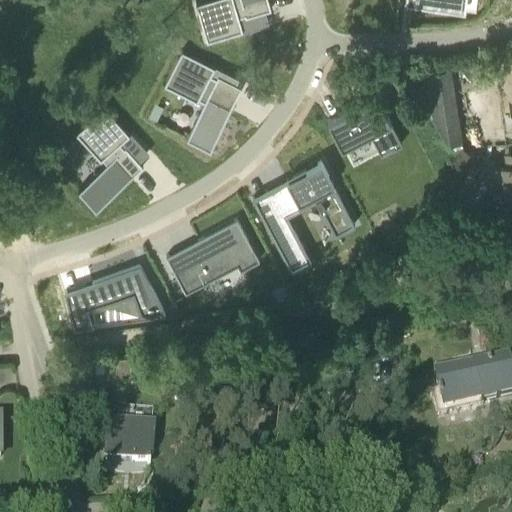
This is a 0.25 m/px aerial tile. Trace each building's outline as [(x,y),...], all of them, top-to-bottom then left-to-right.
[(207,40),(236,31),(242,29),(239,18),(265,10),(271,9),(268,0),(203,0),(196,2),(207,40)] [(186,136),(210,148),(241,86),(218,74),(216,77),(210,74),(215,66),(181,49),(164,84),(203,103),(186,136)] [(430,71),(440,143),(466,140),(456,68),(430,71)] [(376,93),(326,119),(341,147),(368,133),(380,154),(402,143),(376,93)] [(114,158),(85,184),(103,204),(150,161),(132,142),(131,143),(127,138),(137,129),(112,102),(83,128),(108,155),(110,153),(114,158)] [(155,102),(148,115),(156,120),(163,107),(155,102)] [(475,156),(460,146),(439,179),(454,188),(475,156)] [(503,195),(511,193),(511,153),(509,154),(511,163),(499,165),(503,195)] [(287,214),(316,198),(326,216),(345,206),(321,160),(286,178),(298,201),(279,211),(267,189),(252,196),(288,264),(307,253),(287,214)] [(232,214),(161,252),(180,289),(231,260),(235,267),(255,256),(232,214)] [(341,253),(330,258),(334,267),(344,262),(341,253)] [(133,267),(57,297),(69,333),(96,329),(94,320),(117,316),(118,320),(163,313),(133,267)] [(110,374),(131,371),(129,354),(108,357),(110,374)] [(435,370),(439,391),(443,408),(480,399),(481,403),(511,396),(511,368),(509,354),(435,370)] [(149,465),(153,426),(108,422),(105,460),(149,465)] [(365,498),(358,502),(364,511),(371,507),(365,498)]
